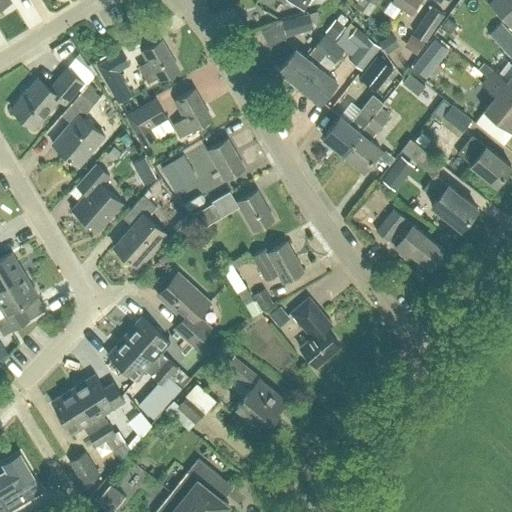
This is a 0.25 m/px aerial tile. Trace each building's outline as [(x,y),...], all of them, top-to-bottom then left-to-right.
[(356,0),(354,4),(368,13),(377,0),(356,0)] [(392,0),(391,2),(400,8),(405,0),(392,0)] [(405,0),(400,8),(410,15),(420,0),(405,0)] [(511,0),(489,0),(487,2),(501,16),(511,28),(511,0)] [(444,13),(430,3),(411,29),(425,40),(444,13)] [(511,33),(501,22),(489,32),(504,49),(511,41),(511,33)] [(361,68),(380,46),(355,26),(347,36),(359,46),(349,58),(361,68)] [(279,68),(299,85),(336,39),(325,31),(305,56),(295,47),(279,68)] [(389,36),(383,47),(399,55),(404,44),(389,36)] [(158,80),(179,69),(161,38),(141,50),(147,61),(138,65),(148,82),(156,77),(158,80)] [(336,39),(299,85),(319,101),(336,80),(325,71),(345,46),(336,39)] [(129,64),(121,51),(97,64),(105,77),(129,64)] [(392,66),(376,53),(360,74),(376,87),(392,66)] [(427,77),(437,65),(425,56),(415,68),(427,77)] [(478,69),(487,77),(511,96),(511,73),(507,80),(493,69),(483,62),(478,69)] [(65,102),(82,82),(66,67),(49,87),(37,77),(11,107),(34,127),(59,97),(65,102)] [(511,114),(511,96),(487,77),(481,84),(495,95),(484,109),(511,132),(511,115),(511,114)] [(131,94),(125,82),(112,90),(118,102),(131,94)] [(86,84),(80,91),(61,114),(70,121),(52,143),(78,165),(104,134),(82,116),(99,96),(86,84)] [(180,136),(191,130),(211,118),(194,87),(173,99),(183,116),(172,123),(180,136)] [(471,117),(463,110),(452,101),(444,96),(435,108),(442,114),(462,130),(471,117)] [(167,116),(155,97),(126,114),(142,143),(155,136),(149,126),(167,116)] [(323,135),(343,152),(380,106),(369,98),(349,123),(340,115),(323,135)] [(380,106),(343,152),(363,168),(380,147),(369,138),(390,114),(380,106)] [(398,149),(400,148),(409,137),(418,125),(403,114),(384,138),(398,149)] [(458,151),(471,162),(495,183),(510,164),(485,144),(485,145),(472,134),(458,151)] [(224,179),(244,167),(227,137),(206,148),(224,179)] [(400,148),(420,163),(429,153),(409,137),(400,148)] [(174,186),(194,175),(182,155),(162,166),(174,186)] [(97,231),(123,202),(101,183),(109,174),(96,162),(76,185),(85,192),(71,208),(97,231)] [(460,227),(477,206),(448,183),(447,184),(434,174),(423,188),(436,198),(431,204),(460,227)] [(388,206),(394,198),(379,186),(373,194),(388,206)] [(253,231),(274,219),(256,188),(236,200),(253,231)] [(138,266),(167,233),(147,216),(156,205),(143,194),(123,216),(132,224),(114,245),(138,266)] [(190,215),(198,229),(220,216),(212,201),(190,215)] [(361,223),(370,215),(361,207),(353,216),(361,223)] [(429,266),(444,248),(393,207),(376,229),(406,253),(408,250),(429,266)] [(283,282),(303,270),(286,240),(266,251),(264,247),(252,254),(267,279),(278,273),(283,282)] [(0,287),(24,273),(11,251),(0,257),(0,287)] [(253,316),(273,304),(264,289),(252,297),(234,268),(250,258),(246,251),(222,265),(253,316)] [(194,345),(211,326),(198,314),(210,301),(177,271),(157,293),(183,317),(174,327),(194,345)] [(37,295),(24,273),(0,287),(0,306),(4,313),(0,315),(0,328),(3,334),(29,318),(21,305),(37,295)] [(340,345),(326,328),(332,323),(309,295),(290,311),(311,335),(299,345),(316,365),(340,345)] [(169,375),(170,375),(177,366),(160,351),(170,341),(141,315),(124,334),(169,375)] [(181,385),(170,375),(169,375),(124,334),(107,353),(135,379),(145,368),(173,394),(181,385)] [(194,346),(206,356),(214,348),(208,343),(208,342),(202,336),(194,346)] [(172,337),(168,348),(186,354),(190,343),(172,337)] [(234,356),(218,375),(231,386),(238,377),(251,387),(237,404),(264,427),(278,409),(277,408),(285,398),(234,356)] [(94,373),(72,386),(105,438),(115,432),(103,413),(124,399),(113,381),(103,387),(94,373)] [(213,398),(196,383),(171,416),(187,430),(213,398)] [(105,438),(72,386),(51,400),(71,432),(83,425),(95,444),(105,438)] [(19,449),(1,460),(4,466),(0,468),(0,493),(9,507),(36,490),(43,486),(34,472),(19,449)] [(82,483),(99,473),(85,450),(69,460),(82,483)] [(171,491),(197,511),(221,511),(229,503),(211,488),(221,476),(198,457),(171,491)] [(197,511),(171,491),(153,511),(197,511)] [(0,511),(9,507),(0,493),(0,511)] [(62,511),(55,499),(37,510),(38,511),(62,511)]
